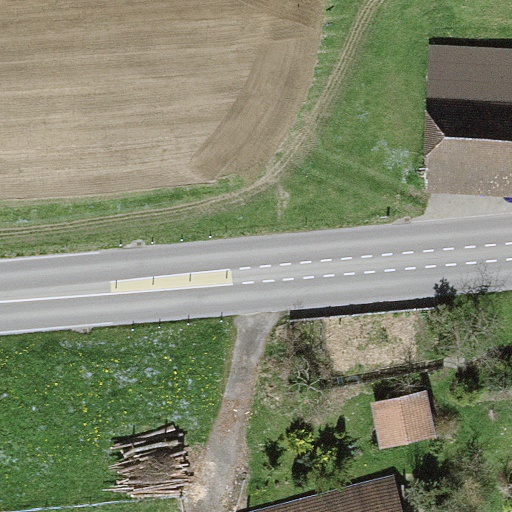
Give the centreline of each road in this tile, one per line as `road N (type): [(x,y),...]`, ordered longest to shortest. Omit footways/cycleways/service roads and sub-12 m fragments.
road 1 (primary): [(0,294),(511,248)]
road 2 (track): [(252,271),(227,476),(0,500)]
